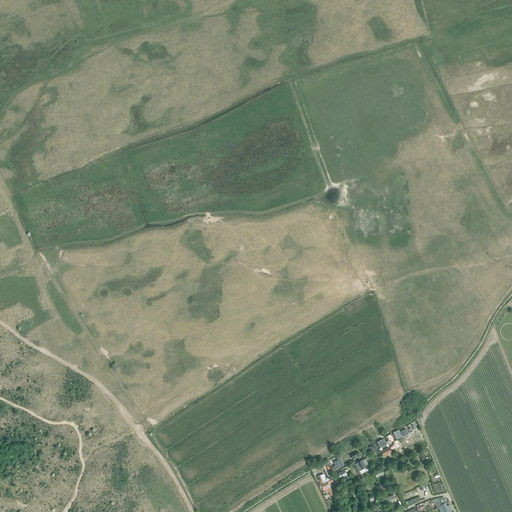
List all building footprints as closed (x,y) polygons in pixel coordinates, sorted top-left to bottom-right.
[(399,430),(393,433),(397,440),(400,438),(402,437),(401,435),(399,430)] [(391,435),(387,437),(385,438),(387,441),(385,442),(386,445),(388,444),(389,445),(391,444),(390,442),(393,441),(391,435)] [(383,439),(377,442),(380,447),(386,444),(383,439)] [(390,446),(391,450),(399,447),(397,441),(393,442),(394,445),(390,446)] [(374,452),(374,453),(378,451),(375,443),(371,445),(372,447),(370,448),(373,453),(374,452)] [(391,453),(390,450),(389,447),(382,451),(384,456),(391,453)] [(354,460),(361,456),(358,451),(351,455),(354,460)] [(335,466),(333,467),(335,470),(344,466),(340,456),(336,457),(338,460),(334,462),(335,466)] [(357,463),(355,464),(359,471),(361,470),(366,468),(364,464),(365,465),(368,464),(366,461),(365,459),(363,460),(362,460),(357,463)] [(337,474),(340,479),(347,475),(344,470),(337,474)] [(322,488),(323,491),(324,494),(328,492),(330,497),(334,495),(332,491),(329,485),(331,484),(329,480),(328,478),(325,478),(323,474),(316,477),(319,484),(321,488),(322,488)] [(432,485),(435,493),(443,491),(440,482),(432,485)] [(394,495),(384,499),(386,505),(390,504),(397,501),(394,495)] [(408,505),(421,500),(419,496),(407,501),(408,505)] [(437,508),(438,508),(440,507),(440,505),(446,503),(444,498),(443,497),(433,500),(430,502),(431,504),(434,503),(434,504),(435,504),(437,508)] [(379,508),(386,506),(384,500),(377,503),(379,508)] [(393,511),(400,508),(397,501),(390,504),(393,511)] [(440,507),(438,508),(439,511),(452,511),(450,506),(447,506),(446,503),(440,505),(440,507)]
